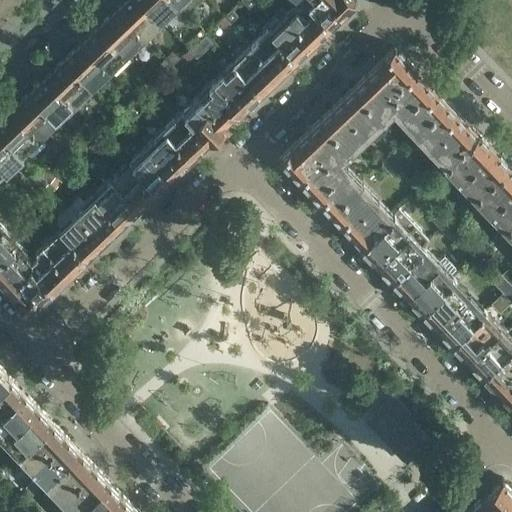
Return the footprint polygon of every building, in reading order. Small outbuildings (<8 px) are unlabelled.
[(160,17),(143,0),(124,0),(117,8),(146,38),(152,31),(149,28),(160,17)] [(180,4),(176,0),(143,0),(160,17),(170,7),(174,11),(180,4)] [(332,24),(310,1),(302,0),(288,13),(314,40),(332,24)] [(355,2),(352,0),(310,0),(310,1),(332,24),(355,2)] [(146,38),(117,8),(100,24),(125,51),(136,40),(139,44),(146,38)] [(314,40),(288,13),(286,11),(279,18),(282,21),(272,31),(297,57),(299,55),(314,40)] [(125,51),(100,24),(82,41),(111,71),(118,64),(114,61),(125,51)] [(297,57),(272,31),(269,27),(251,44),(280,73),(295,59),(297,57)] [(111,71),(82,41),(65,57),(90,84),(101,73),(104,77),(111,71)] [(280,73),(251,44),(234,60),(262,90),(280,73)] [(393,89),(417,67),(405,56),(406,53),(401,48),(398,48),(396,46),(354,85),(381,114),(394,102),(392,99),(398,94),(393,89)] [(90,84),(65,57),(48,74),(76,104),(83,97),(80,94),(90,84)] [(262,90),(234,60),(217,77),(245,107),(262,90)] [(447,99),(417,67),(393,89),(398,94),(392,99),(394,102),(418,127),(447,99)] [(76,104),(48,74),(30,90),(55,117),(66,107),(70,110),(76,104)] [(245,107),(217,77),(199,94),(228,124),(228,123),(245,107)] [(349,145),(381,114),(354,85),(322,116),(349,145)] [(55,117),(30,90),(13,107),(41,137),(48,130),(45,127),(55,117)] [(228,124),(199,94),(182,110),(210,140),(228,124)] [(478,132),(447,99),(418,127),(449,159),(478,132)] [(41,137),(13,107),(0,119),(0,128),(21,150),(31,140),(35,143),(41,137)] [(210,140),(182,110),(164,127),(193,156),(209,140),(210,141),(210,140)] [(336,157),(349,145),(322,116),(280,156),(282,158),(282,161),(286,166),(289,166),(301,178),(324,156),(328,160),(334,155),(336,157)] [(193,156),(164,127),(147,143),(175,173),(193,156)] [(21,150),(0,128),(0,162),(3,166),(14,156),(17,160),(24,153),(21,150)] [(508,164),(506,162),(507,159),(501,153),(498,153),(487,142),(488,140),(482,133),(480,134),(478,132),(449,159),(447,161),(478,193),(508,164)] [(396,147),(390,140),(385,145),(391,152),(396,147)] [(175,173),(147,143),(130,160),(158,190),(175,173)] [(391,152),(385,145),(380,150),(386,156),(389,154),(391,152)] [(395,161),(403,154),(396,147),(391,152),(389,154),(395,161)] [(386,156),(380,150),(375,154),(381,161),(386,156)] [(388,168),(395,161),(389,154),(386,156),(381,161),(388,168)] [(331,209),(360,182),(336,157),(334,155),(328,160),(324,156),(301,178),(331,209)] [(158,190),(130,160),(112,177),(140,206),(158,190)] [(511,220),(511,164),(510,166),(508,164),(478,193),(508,224),(511,220)] [(140,206),(112,177),(95,193),(123,223),(140,206)] [(391,215),(360,182),(331,209),(362,242),(391,215)] [(123,223),(95,193),(77,210),(106,239),(123,223)] [(457,212),(450,205),(443,211),(450,219),(457,212)] [(106,239),(77,210),(60,226),(63,230),(88,256),(89,256),(89,255),(106,239)] [(450,219),(443,211),(436,218),(443,225),(450,219)] [(464,220),(457,212),(450,219),(457,226),(464,220)] [(392,213),(391,215),(362,242),(364,244),(363,246),(369,253),(372,252),(383,264),(382,266),(388,273),(391,272),(392,274),(423,245),(392,213)] [(457,226),(450,219),(443,225),(451,233),(457,226)] [(0,262),(19,245),(2,227),(0,229),(0,262)] [(88,256),(63,230),(53,239),(50,236),(43,243),(45,245),(71,272),(86,257),(87,258),(88,256)] [(246,251),(228,233),(206,254),(224,272),(246,251)] [(0,278),(9,288),(31,266),(32,258),(19,245),(0,262),(0,278)] [(71,272),(45,245),(32,258),(31,266),(53,289),(71,272)] [(453,277),(423,245),(392,274),(394,276),(393,278),(400,285),(402,284),(413,295),(412,298),(418,304),(421,304),(422,306),(453,277)] [(53,289),(31,266),(9,288),(14,293),(30,311),(53,289)] [(511,283),(504,275),(497,282),(504,289),(511,283)] [(483,309),(453,277),(422,306),(424,308),(424,310),(430,317),(432,316),(443,327),(442,330),(449,337),(451,336),(453,338),(483,309)] [(511,342),(511,338),(483,309),(453,338),(455,340),(454,342),(460,349),(463,348),(473,359),(473,362),(479,368),(481,368),(483,370),(511,342)] [(511,342),(483,370),(485,371),(484,374),(491,381),(493,380),(504,391),(503,394),(509,400),(511,400),(511,399),(511,342)] [(0,411),(23,389),(0,365),(0,411)] [(51,419),(23,389),(0,411),(0,425),(21,448),(51,419)] [(426,440),(404,417),(410,411),(394,393),(369,417),(376,424),(373,426),(380,434),(383,431),(408,458),(426,440)] [(80,449),(51,419),(21,448),(50,477),(80,449)] [(108,479),(80,449),(50,477),(78,507),(108,479)] [(511,511),(511,487),(503,477),(466,511),(511,511)] [(133,511),(137,509),(108,479),(78,507),(82,511),(133,511)]
